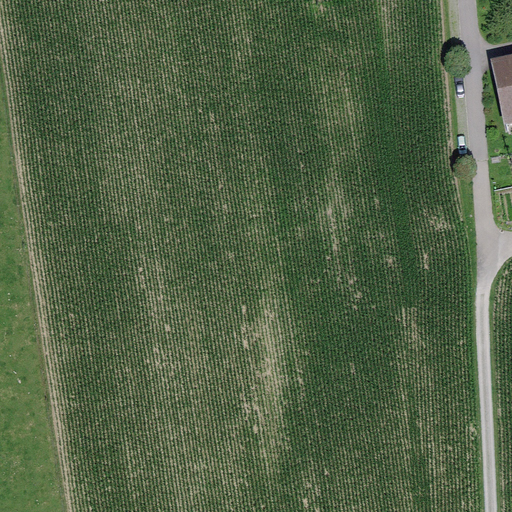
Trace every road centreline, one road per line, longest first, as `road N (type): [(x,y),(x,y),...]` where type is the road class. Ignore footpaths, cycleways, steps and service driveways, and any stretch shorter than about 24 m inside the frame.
road 1 (track): [(511,247),(492,264),(484,293),(494,511)]
road 2 (residential): [(497,258),(483,217),(463,0)]
